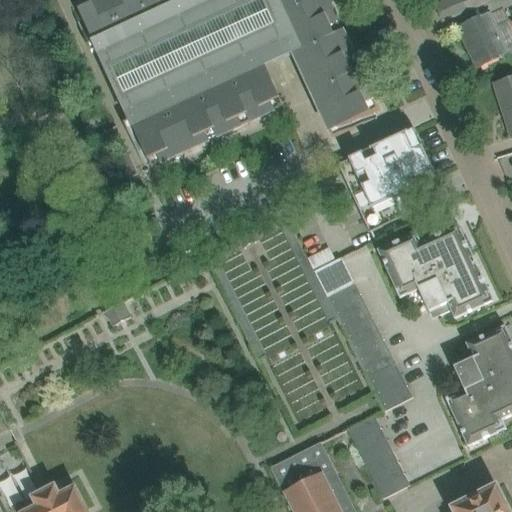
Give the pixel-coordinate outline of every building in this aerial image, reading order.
[(89,0),(93,6),(81,12),(77,2),(76,3),(79,9),(74,11),(73,9),(72,10),(92,53),(113,44),(112,42),(111,42),(109,37),(121,32),(123,37),(122,37),(123,39),(126,37),(125,36),(124,36),(122,31),(134,26),(136,31),(136,33),(152,25),(151,24),(148,19),(160,13),(163,19),(162,19),(162,21),(191,7),(190,6),(187,1),(189,0),(200,0),(201,1),(201,3),(206,0),(89,0)] [(314,95),(315,94),(320,92),(328,109),(323,111),(321,111),(334,139),(377,119),(376,118),(375,118),(373,114),(379,111),(378,109),(376,109),(377,110),(370,113),(362,95),(367,93),(369,93),(369,94),(370,93),(360,70),(359,71),(359,72),(352,75),(344,57),(350,54),(350,55),(351,54),(351,55),(353,55),(342,32),(341,32),(341,33),(334,36),(326,18),(333,16),(334,17),(335,16),(327,0),(277,0),(280,4),(275,6),(272,1),(270,1),(278,18),(280,17),(279,17),(285,14),(293,32),(288,34),(287,34),(286,34),(296,57),(298,56),(297,55),(302,53),(311,71),(305,73),(305,72),(303,73),(314,95)] [(451,0),(436,7),(443,22),(491,1),(490,0),(451,0)] [(47,6),(51,14),(62,9),(58,1),(47,6)] [(51,14),(55,22),(66,17),(62,9),(51,14)] [(511,52),(511,33),(507,23),(508,22),(503,11),(489,17),(488,16),(460,29),(478,69),(506,56),(506,55),(511,52)] [(55,22),(58,30),(69,25),(66,17),(55,22)] [(58,30),(62,38),(73,33),(69,25),(58,30)] [(62,38),(66,46),(77,41),(73,33),(62,38)] [(66,46),(69,54),(80,49),(77,41),(66,46)] [(80,49),(69,54),(73,62),(84,57),(80,49)] [(264,114),(261,109),(274,103),(279,100),(282,107),(282,109),(284,108),(267,69),(263,61),(262,60),(241,70),(242,72),(242,71),(245,76),(233,82),(231,77),(231,75),(208,85),(209,87),(210,86),(212,92),(200,97),(198,92),(198,90),(175,100),(176,102),(177,102),(179,107),(167,112),(165,107),(166,107),(166,106),(165,105),(162,107),(163,108),(164,108),(166,113),(154,118),(152,113),(153,113),(152,111),(130,121),(149,163),(152,169),(154,168),(154,166),(153,167),(150,160),(155,158),(168,152),(170,157),(170,158),(170,159),(169,159),(170,161),(201,146),(201,145),(200,145),(199,144),(196,139),(214,131),(217,137),(216,138),(217,139),(234,131),(234,130),(232,130),(232,129),(231,129),(229,124),(238,119),(246,115),(250,122),(249,122),(250,124),(267,116),(266,114),(265,115),(265,114),(264,114)] [(511,79),(494,85),(511,139),(511,138),(511,79)] [(82,116),(89,132),(103,126),(95,110),(82,116)] [(106,133),(109,140),(120,135),(116,127),(106,133)] [(438,180),(434,173),(415,130),(338,165),(370,234),(403,218),(395,200),(438,180)] [(109,140),(113,148),(124,143),(120,135),(109,140)] [(113,148),(117,156),(127,151),(124,143),(113,148)] [(117,156),(120,164),(131,159),(127,151),(117,156)] [(120,164),(124,172),(135,167),(131,159),(120,164)] [(135,167),(124,172),(128,180),(138,175),(135,167)] [(492,302),(492,301),(493,301),(460,228),(459,228),(458,228),(457,227),(421,243),(417,234),(378,252),(400,300),(419,291),(430,314),(435,311),(439,317),(451,311),(455,320),(492,303),(492,302)] [(316,269),(334,261),(328,249),(310,257),(316,269)] [(190,267),(196,278),(212,270),(206,259),(190,267)] [(327,299),(333,310),(361,296),(355,285),(327,299)] [(333,310),(339,322),(367,308),(361,296),(333,310)] [(106,313),(114,328),(132,318),(124,304),(106,313)] [(339,322),(344,333),(372,319),(367,308),(339,322)] [(344,333),(350,344),(378,330),(372,319),(344,333)] [(460,366),(455,369),(465,391),(446,400),(468,448),(505,431),(505,430),(506,430),(505,429),(506,429),(503,421),(511,416),(511,341),(506,329),(505,330),(505,329),(504,329),(504,328),(466,345),(471,354),(459,359),(460,366)] [(350,344),(356,356),(384,342),(378,330),(350,344)] [(356,356),(362,367),(390,353),(384,342),(356,356)] [(362,367),(367,379),(395,364),(390,353),(362,367)] [(367,379),(373,390),(401,376),(395,364),(367,379)] [(373,390),(379,402),(407,387),(401,376),(373,390)] [(407,387),(379,402),(385,413),(413,399),(407,387)] [(349,432),(354,443),(381,430),(375,418),(349,432)] [(354,443),(360,455),(387,441),(381,430),(354,443)] [(360,455),(366,466),(393,453),(387,441),(360,455)] [(354,511),(334,470),(321,444),(303,453),(294,454),(269,466),(282,493),(284,492),(293,511),(88,511),(77,490),(60,499),(55,489),(37,499),(41,508),(33,511),(354,511)] [(366,466),(372,478),(399,464),(393,453),(366,466)] [(372,478),(378,489),(405,475),(399,464),(372,478)] [(405,475),(378,489),(384,501),(410,487),(405,475)] [(508,511),(497,489),(455,510),(455,511),(452,511),(508,511)]
